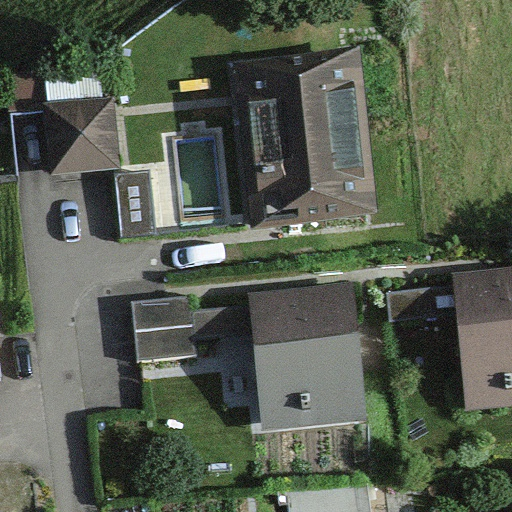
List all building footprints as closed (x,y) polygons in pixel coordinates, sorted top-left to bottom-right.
[(348,67),(235,78),(251,230),(364,218),(348,67)] [(113,120),(55,127),(61,180),(119,174),(113,120)] [(511,273),(455,280),(470,405),(511,400),(511,273)] [(350,295),(251,307),(266,429),(366,417),(350,295)] [(196,296),(141,299),(144,356),(199,353),(196,296)]
